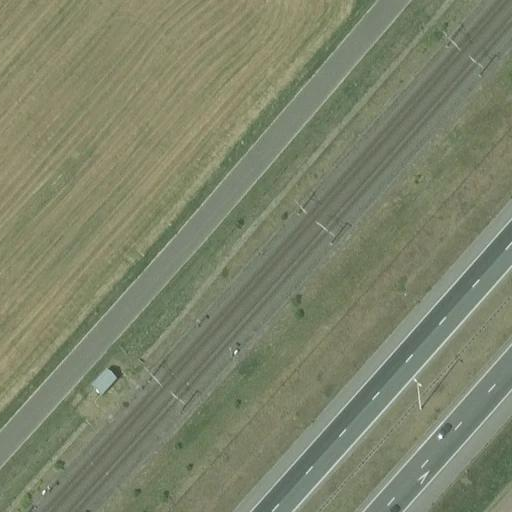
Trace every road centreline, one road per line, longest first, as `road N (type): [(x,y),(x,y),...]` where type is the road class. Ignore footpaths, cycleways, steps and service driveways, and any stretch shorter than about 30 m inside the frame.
road 1 (unclassified): [(0,445),(398,0)]
road 2 (motorway): [(511,242),(269,511)]
road 3 (motorway): [(385,511),(511,367)]
